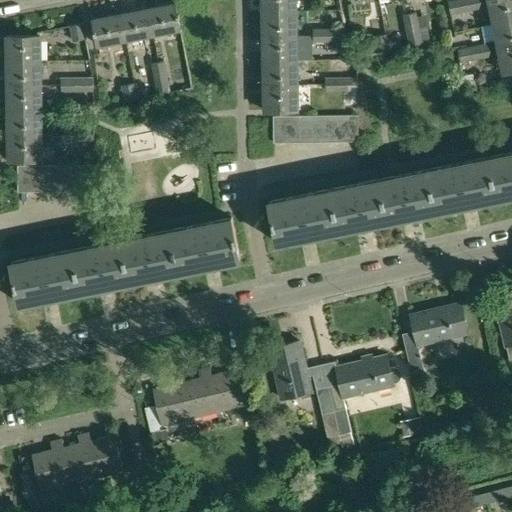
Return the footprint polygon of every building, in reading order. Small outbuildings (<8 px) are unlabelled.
[(261,0),(261,12),(295,12),(295,0),(261,0)] [(450,13),(465,10),(463,0),(453,0),(447,1),(448,6),(450,13)] [(479,0),(463,0),(465,10),(481,6),(480,1),(479,0)] [(511,20),(511,0),(487,0),(489,5),(493,24),(511,20)] [(147,9),(152,35),(180,30),(177,19),(179,18),(178,15),(177,15),(174,4),(147,9)] [(152,35),(147,9),(120,15),(125,40),(152,35)] [(296,36),(295,12),(261,12),(262,37),(296,36)] [(403,15),(406,31),(418,29),(415,17),(415,13),(403,15)] [(125,40),(120,15),(92,20),(94,31),(93,31),(94,35),(95,35),(97,46),(125,40)] [(511,20),(493,24),(498,49),(511,45),(511,20)] [(81,24),(70,26),(73,41),(84,39),(81,24)] [(406,31),(409,47),(417,45),(421,44),(418,29),(406,31)] [(312,42),(328,42),(328,30),(312,30),(312,37),(312,42)] [(344,42),(344,30),(328,30),(328,42),(344,42)] [(385,35),(373,37),(376,53),(387,50),(385,35)] [(5,37),(6,61),(40,60),(39,36),(5,37)] [(262,37),(262,62),(296,61),(296,36),(262,37)] [(473,48),(475,59),(491,56),(489,44),(473,48)] [(511,71),(511,45),(498,49),(503,73),(511,71)] [(457,51),(460,62),(475,59),(473,48),(457,51)] [(40,85),(40,60),(6,61),(6,86),(40,85)] [(152,64),(155,79),(167,77),(164,61),(152,64)] [(296,86),(296,61),(262,62),(262,86),(296,86)] [(167,77),(155,79),(158,95),(170,93),(167,77)] [(76,90),(76,78),(60,79),(60,90),(76,90)] [(76,90),(92,90),(92,78),(91,78),(76,78),(76,90)] [(324,80),(324,85),(324,89),(324,91),(340,91),(340,79),(324,80)] [(340,91),(356,91),(356,85),(356,79),(350,79),(344,79),(340,79),(340,91)] [(133,84),(121,86),(125,102),(136,99),(133,84)] [(40,110),(40,85),(6,86),(6,111),(40,110)] [(297,111),(296,86),(262,86),(263,111),(297,111)] [(41,135),(40,110),(6,111),(7,136),(41,135)] [(321,142),(333,142),(332,116),(320,117),(321,142)] [(333,142),(345,142),(344,116),(332,116),(333,142)] [(357,116),(344,116),(345,142),(357,142),(357,116)] [(273,143),(285,143),(284,117),(272,117),(273,143)] [(285,143),(297,143),(296,117),(284,117),(285,143)] [(297,143),(309,142),(308,117),(296,117),(297,143)] [(308,117),(309,142),(321,142),(320,117),(308,117)] [(77,140),(93,139),(93,127),(77,128),(77,140)] [(77,140),(77,128),(61,128),(61,140),(77,140)] [(41,160),(41,135),(7,136),(7,160),(41,160)] [(511,152),(489,157),(497,199),(511,195),(511,152)] [(427,169),(435,211),(497,199),(489,157),(427,169)] [(65,165),(53,166),(53,192),(65,191),(65,165)] [(65,165),(65,191),(77,191),(77,165),(65,165)] [(77,191),(89,191),(89,165),(77,165),(77,191)] [(101,165),(89,165),(89,191),(101,191),(101,165)] [(17,192),(29,192),(29,166),(17,166),(17,192)] [(29,192),(41,192),(41,166),(29,166),(29,192)] [(41,192),(53,192),(53,166),(41,166),(41,192)] [(378,179),(387,221),(435,211),(427,169),(378,179)] [(378,179),(330,189),(338,231),(387,221),(378,179)] [(338,231),(330,189),(268,201),(277,244),(284,242),(338,231)] [(230,218),(169,230),(177,272),(239,260),(230,218)] [(177,272),(169,230),(120,240),(129,282),(177,272)] [(120,240),(71,250),(80,292),(129,282),(120,240)] [(19,304),(80,292),(71,250),(10,262),(19,304)] [(511,290),(494,296),(511,363),(511,290)] [(414,331),(402,334),(411,373),(423,370),(418,344),(468,333),(461,303),(410,315),(414,331)] [(299,341),(269,348),(281,399),(311,392),(299,341)] [(346,409),(343,397),(393,386),(393,384),(397,383),(400,380),(401,376),(400,371),(397,368),(393,366),(389,367),(386,355),(373,358),(363,361),(336,367),(339,384),(328,387),(333,411),(334,412),(346,409)] [(214,409),(215,412),(243,406),(235,372),(239,371),(236,361),(225,363),(227,371),(210,375),(207,376),(215,409),(214,409)] [(187,419),(215,412),(214,409),(215,409),(207,376),(210,375),(208,367),(197,370),(199,378),(183,381),(180,382),(187,415),(187,419)] [(152,389),(160,425),(187,419),(187,415),(180,382),(183,381),(181,374),(170,376),(172,384),(152,389)] [(328,387),(316,389),(327,437),(339,435),(333,411),(328,387)] [(334,412),(339,435),(351,432),(346,409),(334,412)] [(422,422),(401,427),(404,438),(425,434),(422,422)] [(94,474),(94,478),(123,471),(115,437),(118,436),(116,426),(104,429),(106,437),(90,440),(86,441),(94,474)] [(86,441),(90,440),(88,433),(77,436),(78,443),(63,447),(59,448),(67,481),(66,481),(67,484),(94,478),(94,474),(86,441)] [(59,448),(63,447),(61,439),(49,442),(51,450),(31,455),(40,491),(67,484),(66,481),(67,481),(59,448)] [(511,496),(511,495),(510,487),(489,492),(491,502),(511,496)] [(480,495),(449,503),(451,511),(466,511),(466,509),(483,504),(480,495)]
